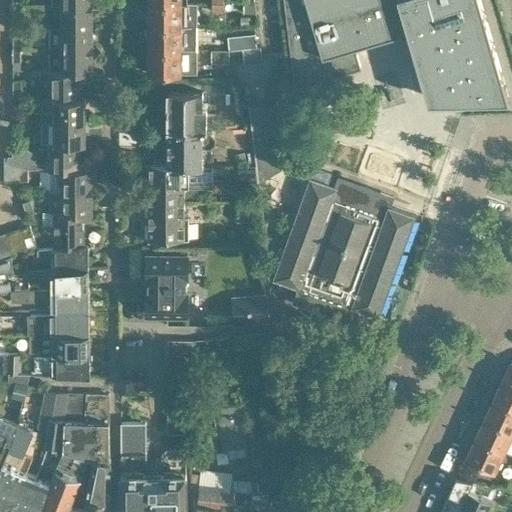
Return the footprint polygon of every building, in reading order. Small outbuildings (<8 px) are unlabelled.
[(509,98),(480,0),(284,0),(295,87),(361,68),(355,46),(408,30),(428,97),(429,100),(462,99),(509,98)] [(198,2),(188,2),(188,3),(150,3),(150,12),(148,15),(148,23),(150,25),(150,26),(198,26),(198,2)] [(213,3),(213,11),(225,11),(225,3),(213,3)] [(61,28),(92,28),(92,12),(98,12),(103,6),(61,6),(61,26),(61,28)] [(92,44),(92,28),(61,28),(61,26),(50,26),(50,49),(103,49),(97,44),(92,44)] [(198,50),(198,26),(150,26),(150,28),(147,30),(147,38),(150,40),(150,50),(183,50),(198,50)] [(217,39),(217,50),(236,49),(257,47),(256,33),(235,35),(229,35),(229,39),(217,39)] [(217,50),(217,58),(231,58),(231,56),(239,56),(239,61),(258,61),(257,47),(236,49),(217,50)] [(93,72),(93,60),(93,55),(97,55),(103,49),(50,49),(50,72),(86,72),(93,72)] [(183,74),(183,50),(150,50),(150,60),(147,62),(147,69),(149,72),(149,74),(183,74)] [(86,80),(86,72),(50,72),(41,72),(41,93),(50,93),(50,97),(80,97),(80,93),(80,80),(86,80)] [(21,80),(13,80),(13,92),(21,93),(21,80)] [(204,106),(204,92),(169,92),(169,107),(204,107),(204,106)] [(86,97),(80,97),(50,97),(42,97),(42,119),(86,120),(86,97)] [(208,106),(204,106),(204,107),(169,107),(169,130),(208,130),(208,128),(208,106)] [(274,109),(250,112),(259,183),(281,169),(274,109)] [(236,118),(226,119),(226,128),(237,127),(236,118)] [(86,142),(86,120),(42,119),(42,142),(50,142),(81,142),(86,142)] [(213,131),(213,130),(213,128),(208,128),(208,130),(169,130),(169,166),(202,166),(213,166),(213,145),(213,144),(216,141),(216,134),(213,131)] [(80,146),(81,142),(50,142),(50,164),(50,169),(86,169),(86,160),(81,160),(80,146)] [(14,145),(14,156),(4,156),(4,169),(29,168),(29,169),(50,169),(50,164),(39,164),(32,161),(37,158),(35,155),(33,152),(32,150),(27,148),(25,146),(22,146),(19,145),(14,145)] [(250,184),(251,166),(242,165),(241,183),(250,184)] [(213,187),(213,166),(202,166),(169,166),(150,166),(150,184),(193,184),(193,188),(203,188),(203,187),(213,187)] [(29,181),(29,169),(29,168),(4,169),(4,181),(29,181)] [(92,168),(86,169),(50,169),(50,191),(103,190),(98,185),(92,185),(92,168)] [(415,215),(391,206),(389,205),(387,210),(335,191),(337,186),(335,185),(310,177),(274,278),(298,287),(292,302),(349,322),(354,307),(377,315),(379,316),(415,215)] [(203,195),(203,188),(193,188),(193,184),(150,184),(150,203),(186,203),(186,195),(203,195)] [(93,213),(92,201),(92,196),(97,196),(103,190),(50,191),(50,211),(54,211),(54,213),(83,213),(93,213)] [(31,200),(23,203),(27,215),(35,212),(31,200)] [(186,212),(186,203),(150,203),(150,241),(170,241),(170,244),(187,244),(188,238),(189,238),(190,212),(186,212)] [(83,220),(83,213),(54,213),(54,228),(50,228),(50,247),(50,249),(84,245),(84,220),(83,220)] [(38,246),(30,225),(19,229),(26,250),(38,246)] [(259,227),(257,227),(244,227),(245,242),(259,241),(259,227)] [(26,250),(19,229),(7,233),(14,254),(26,250)] [(14,254),(7,233),(0,235),(0,247),(3,258),(12,254),(14,254)] [(90,267),(89,245),(84,245),(50,249),(50,247),(38,248),(38,255),(34,256),(34,260),(52,258),(52,267),(52,269),(90,267)] [(3,258),(0,258),(0,271),(14,270),(12,254),(3,258)] [(147,314),(187,314),(187,292),(186,292),(186,276),(187,276),(187,254),(148,254),(148,276),(149,276),(149,292),(147,292),(147,314)] [(90,288),(90,267),(52,269),(52,267),(29,269),(29,280),(52,279),(52,287),(52,290),(90,288)] [(90,309),(90,288),(52,290),(52,287),(12,290),(12,301),(34,300),(52,300),(52,310),(90,309)] [(233,297),(235,323),(270,320),(267,294),(233,297)] [(52,313),(28,314),(28,334),(30,334),(53,333),(53,335),(90,334),(90,312),(90,309),(52,310),(52,313)] [(91,355),(90,334),(53,335),(53,333),(30,334),(31,355),(53,355),(91,355)] [(168,433),(192,433),(192,340),(168,340),(168,433)] [(0,372),(9,372),(10,354),(10,352),(0,351),(0,372)] [(21,372),(22,353),(10,354),(9,372),(21,372)] [(91,376),(91,355),(53,355),(53,361),(36,361),(35,374),(91,376)] [(133,360),(128,379),(146,384),(151,364),(133,360)] [(511,360),(503,379),(511,383),(511,360)] [(30,372),(21,372),(9,372),(9,382),(7,391),(13,392),(12,394),(25,397),(29,383),(28,383),(30,372)] [(511,383),(503,379),(494,399),(511,407),(511,383)] [(27,470),(11,510),(15,511),(38,511),(64,447),(65,419),(85,420),(86,392),(46,390),(38,426),(48,428),(45,444),(48,445),(39,475),(27,470)] [(86,506),(84,511),(111,511),(111,480),(110,421),(109,393),(86,392),(85,420),(97,420),(96,453),(95,456),(94,456),(85,506),(86,506)] [(511,407),(494,399),(485,418),(511,430),(511,407)] [(0,468),(16,433),(19,422),(0,412),(0,468)] [(243,416),(219,420),(221,432),(223,449),(228,448),(247,445),(243,416)] [(306,437),(302,416),(288,418),(292,440),(306,437)] [(506,451),(511,438),(511,430),(485,418),(476,437),(506,451)] [(64,447),(38,511),(84,511),(86,506),(85,506),(71,503),(89,455),(94,456),(95,456),(96,453),(97,420),(85,420),(65,419),(64,447)] [(35,428),(19,422),(16,433),(0,468),(0,506),(11,510),(27,470),(33,454),(25,450),(35,428)] [(190,511),(191,480),(186,480),(186,455),(181,451),(167,452),(162,455),(162,465),(149,465),(149,423),(123,423),(122,511),(190,511)] [(496,471),(506,451),(476,437),(467,456),(478,462),(471,480),(490,481),(495,471),(496,471)] [(220,508),(219,511),(250,511),(252,491),(251,480),(240,479),(237,457),(248,455),(247,445),(228,448),(229,458),(231,472),(232,481),(235,499),(233,510),(220,508)] [(291,482),(292,482),(301,486),(307,488),(318,460),(301,453),(291,482)] [(233,510),(235,499),(231,472),(202,468),(201,472),(193,471),(193,481),(191,480),(190,511),(219,511),(220,508),(233,510)] [(457,476),(440,511),(486,511),(500,483),(490,481),(471,480),(457,476)] [(297,498),(301,486),(292,482),(287,495),(272,493),(269,511),(296,511),(298,498),(297,498)] [(269,511),(272,493),(252,491),(250,511),(269,511)]
